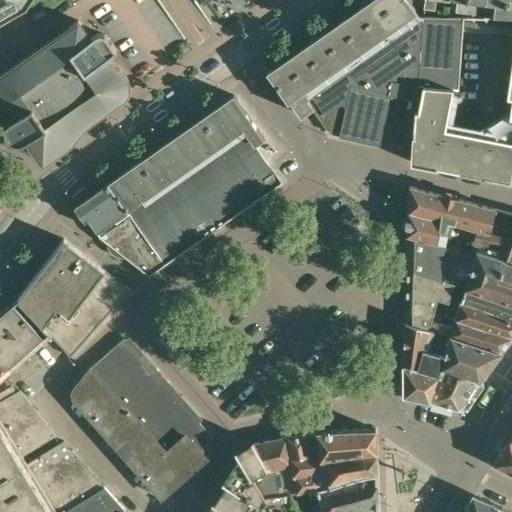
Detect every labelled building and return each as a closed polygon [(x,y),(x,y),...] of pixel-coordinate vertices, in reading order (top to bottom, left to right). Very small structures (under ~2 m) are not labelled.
[(368,0),(267,71),(288,100),(289,98),(300,114),(312,106),(330,132),(339,135),(351,84),(390,93),(415,98),(416,84),(422,84),(428,85),(453,87),(457,87),(462,18),(418,17),(414,11),(406,0),(368,0)] [(466,0),(457,0),(456,9),(465,10),(466,0)] [(466,0),(465,10),(474,11),(476,0),(486,2),(485,0),(466,0)] [(494,14),(502,15),(505,0),(485,0),(486,2),(495,3),(494,14)] [(511,0),(505,0),(502,15),(502,19),(504,20),(511,20),(511,16),(511,17),(511,14),(511,0)] [(0,101),(3,104),(7,107),(10,108),(14,111),(17,115),(9,121),(7,122),(6,124),(5,126),(5,127),(5,128),(5,131),(5,133),(6,135),(7,137),(8,139),(10,141),(12,142),(15,142),(16,143),(17,143),(26,139),(38,157),(59,143),(68,135),(72,130),(74,126),(76,124),(79,121),(82,118),(87,114),(91,120),(122,99),(126,95),(126,94),(128,91),(128,90),(129,88),(129,85),(129,84),(129,83),(128,80),(127,77),(125,74),(122,71),(119,69),(115,66),(110,63),(107,61),(105,58),(117,50),(107,36),(106,35),(105,34),(103,33),(102,33),(100,33),(99,33),(97,33),(96,34),(90,38),(78,20),(4,71),(0,74),(0,101)] [(339,135),(378,144),(390,93),(351,84),(339,135)] [(511,140),(445,127),(452,88),(428,85),(422,111),(414,109),(410,161),(510,181),(511,161),(511,140)] [(108,182),(163,263),(178,253),(190,244),(203,235),(216,225),(229,216),(242,207),(255,198),(268,189),(281,180),(255,143),(264,137),(233,94),(108,182)] [(155,269),(163,263),(108,182),(78,203),(79,205),(77,206),(76,207),(84,218),(87,216),(101,236),(149,273),(155,269)] [(496,209),(411,187),(407,234),(444,242),(449,221),(476,228),(489,232),(496,209)] [(511,213),(496,209),(489,232),(507,238),(508,236),(511,237),(511,213)] [(504,249),(507,238),(489,232),(476,228),(473,240),(504,249)] [(443,282),(453,285),(464,289),(511,302),(511,260),(507,259),(485,253),(470,249),(444,242),(407,234),(406,272),(443,282)] [(18,299),(51,335),(69,356),(130,289),(64,238),(18,299)] [(443,282),(406,272),(406,307),(427,311),(433,313),(438,298),(448,302),(453,285),(443,282)] [(511,319),(511,302),(464,289),(459,305),(511,319)] [(0,499),(7,511),(63,511),(104,486),(64,440),(27,463),(22,456),(57,434),(20,390),(0,401),(0,378),(51,335),(18,299),(0,313),(0,499)] [(510,335),(511,332),(511,319),(459,305),(455,319),(510,335)] [(429,327),(433,313),(427,311),(406,307),(405,322),(417,325),(427,327),(429,327)] [(455,320),(433,313),(429,327),(452,334),(499,350),(510,335),(455,319),(455,320)] [(439,373),(441,366),(452,334),(429,327),(427,327),(417,325),(405,322),(405,364),(424,369),(439,373)] [(478,379),(499,350),(452,334),(441,366),(464,374),(478,379)] [(162,497),(200,463),(213,452),(206,444),(214,437),(125,337),(92,366),(90,368),(75,387),(75,399),(162,497)] [(439,373),(424,369),(405,364),(405,392),(431,398),(439,373)] [(478,379),(464,374),(441,366),(439,373),(431,398),(458,406),(478,379)] [(317,431),(319,457),(355,453),(375,451),(375,429),(317,431)] [(317,431),(287,437),(291,461),(319,457),(317,431)] [(287,437),(256,443),(270,468),(284,465),(291,463),(291,461),(287,437)] [(511,470),(511,440),(510,439),(495,462),(511,470)] [(265,494),(252,473),(270,468),(256,443),(254,440),(236,451),(241,460),(226,482),(225,481),(224,482),(228,484),(216,502),(215,501),(214,503),(215,503),(211,511),(296,511),(290,492),(265,494)] [(376,471),(375,451),(355,453),(319,457),(291,461),(291,463),(292,463),(294,478),(288,480),(284,465),(270,468),(252,473),(265,494),(290,492),(289,489),(295,488),(296,492),(318,489),(376,471)] [(347,511),(377,501),(376,471),(318,489),(322,503),(313,506),(314,511),(347,511)] [(63,511),(127,511),(104,486),(63,511)] [(511,511),(477,496),(475,496),(473,497),(472,498),(465,511),(511,511)] [(377,511),(377,501),(347,511),(377,511)]
